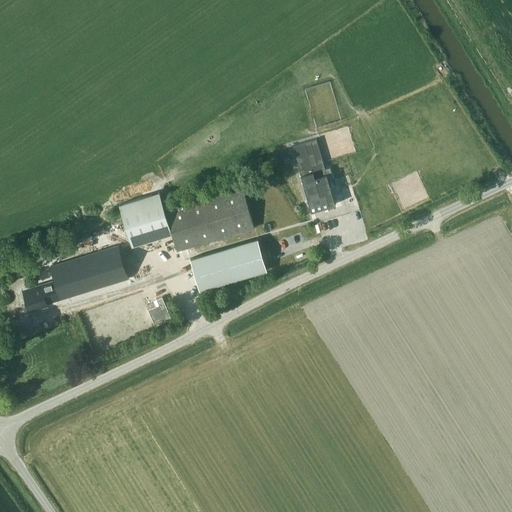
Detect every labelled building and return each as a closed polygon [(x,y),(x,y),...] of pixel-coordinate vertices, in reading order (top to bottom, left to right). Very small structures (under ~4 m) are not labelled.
[(293,146),(312,211),(336,204),(329,180),(328,177),(333,176),(330,167),(325,168),(317,139),(293,146)] [(254,227),(243,188),(166,211),(172,232),(177,250),(254,227)] [(160,208),(159,203),(163,202),(160,191),(120,203),(125,220),(132,244),(172,232),(166,211),(165,207),(160,208)] [(257,238),(190,258),(199,288),(266,269),(257,238)] [(129,278),(119,245),(51,266),(55,281),(40,285),(41,289),(24,294),(30,310),(48,305),(47,303),(70,295),(71,296),(129,278)] [(163,297),(158,299),(160,305),(149,309),(155,326),(172,319),(163,297)]
